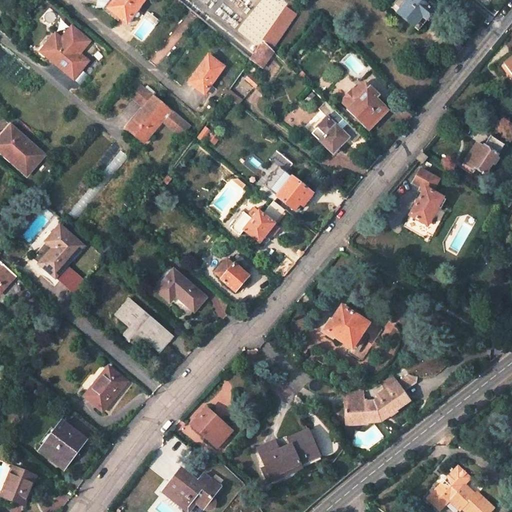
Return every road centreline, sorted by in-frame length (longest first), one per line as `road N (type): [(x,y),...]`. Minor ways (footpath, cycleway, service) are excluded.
road 1 (unclassified): [(511,15),(333,238),(224,347),(92,511)]
road 2 (tertiary): [(511,360),(324,511)]
road 3 (unknown): [(74,0),(205,109)]
